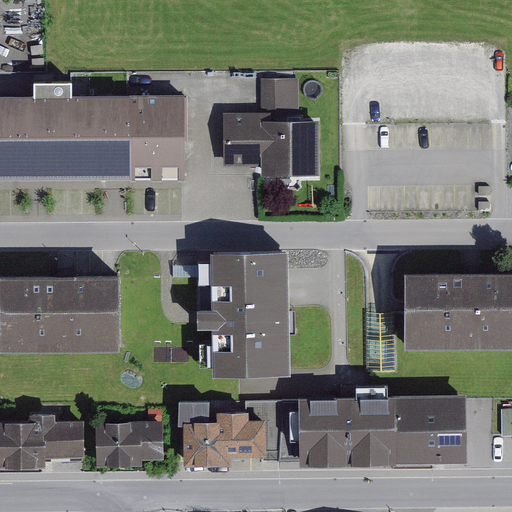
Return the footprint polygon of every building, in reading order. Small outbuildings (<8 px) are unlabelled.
[(34,92),(0,92),(0,179),(186,178),(185,91),(72,92),(72,78),(34,78),(34,92)] [(262,111),(224,111),(224,164),(261,164),(261,174),(322,173),(322,117),(299,117),(298,78),(262,78),(262,111)] [(288,245),(211,247),(212,304),(197,304),(197,317),(198,324),(212,323),(214,372),(291,371),(288,245)] [(511,266),(405,267),(406,345),(511,344),(511,266)] [(122,270),(0,270),(0,341),(0,348),(122,347),(122,270)] [(299,400),(280,400),(280,460),(300,459),(299,461),(468,459),(467,391),(299,393),(299,400)] [(210,398),(179,398),(179,422),(184,422),(184,463),(232,463),(232,453),(262,453),(262,460),(280,460),(280,400),(245,400),(245,407),(236,407),(236,400),(210,400),(210,398)] [(511,407),(501,408),(502,436),(511,435),(511,407)] [(31,418),(0,418),(0,465),(46,465),(46,455),(84,454),(84,418),(56,418),(56,411),(31,411),(31,418)] [(163,419),(96,420),(97,465),(142,464),(142,458),(164,457),(163,419)]
